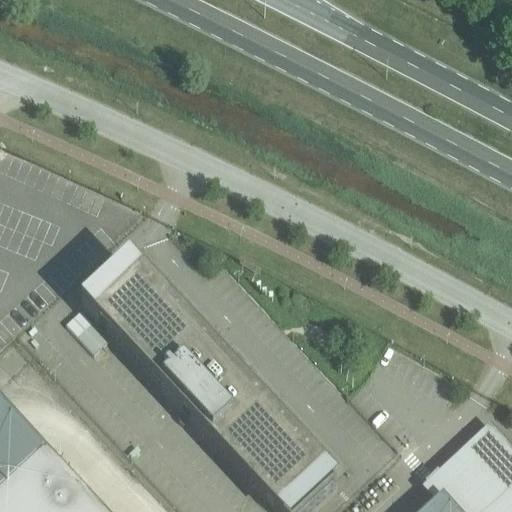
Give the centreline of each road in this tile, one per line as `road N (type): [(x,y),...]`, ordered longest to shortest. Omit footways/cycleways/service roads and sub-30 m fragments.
road 1 (unclassified): [(0,73),(382,258),(511,330)]
road 2 (primary): [(194,0),(511,167)]
road 3 (primary): [(511,110),(292,0)]
